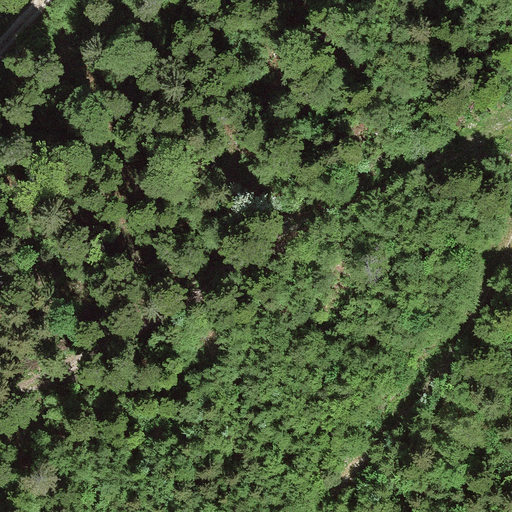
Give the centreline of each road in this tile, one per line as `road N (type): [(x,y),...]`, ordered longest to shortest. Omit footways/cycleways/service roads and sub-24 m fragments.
road 1 (track): [(322,511),(440,378),(487,297),(511,233)]
road 2 (track): [(0,395),(132,320),(269,262)]
road 3 (track): [(269,262),(511,106)]
